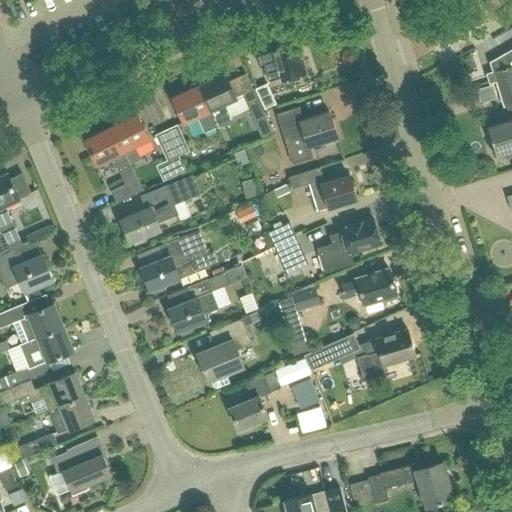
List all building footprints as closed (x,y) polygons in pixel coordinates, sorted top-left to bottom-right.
[(304,74),(300,62),(302,61),(297,43),(256,56),(261,73),(265,71),(268,81),(280,77),(281,81),(304,74)] [(511,49),(491,62),(504,106),(507,105),(511,120),(488,127),(495,152),(498,151),(498,152),(509,148),(511,146),(511,49)] [(217,126),(217,127),(231,120),(223,104),(235,98),(223,72),(198,84),(217,126)] [(264,108),(276,103),(267,83),(255,88),(264,108)] [(204,131),(217,126),(198,84),(171,96),(183,122),(196,116),(204,131)] [(495,97),(491,85),(478,89),(481,101),(495,97)] [(254,120),(265,115),(253,89),(241,94),(254,120)] [(328,110),(302,118),(298,106),(276,113),(291,162),(311,156),(308,145),(324,140),(325,143),(335,140),(334,137),(336,137),(328,110)] [(129,164),(130,164),(141,158),(134,145),(148,138),(135,113),(109,126),(129,164)] [(177,156),(179,155),(189,151),(184,139),(177,124),(165,130),(177,156)] [(142,188),(130,164),(129,164),(109,126),(84,139),(97,164),(111,157),(124,183),(110,190),(116,201),(142,188)] [(185,170),(179,155),(177,156),(165,130),(155,135),(174,175),(185,170)] [(324,181),(320,167),(296,173),(300,185),(309,182),(317,209),(356,198),(349,174),(324,181)] [(0,226),(2,231),(10,249),(21,244),(3,205),(18,198),(6,172),(0,174),(0,226)] [(140,195),(145,207),(120,218),(129,242),(159,229),(156,221),(176,212),(172,203),(183,198),(182,196),(197,190),(190,174),(140,195)] [(322,272),(351,263),(348,252),(380,243),(372,218),(339,227),(340,231),(328,235),(330,243),(315,247),(322,272)] [(274,245),(296,235),(289,221),(267,231),(274,245)] [(139,266),(149,289),(198,269),(193,258),(207,252),(197,229),(162,244),(166,255),(139,266)] [(296,235),(274,245),(286,273),(309,263),(296,235)] [(0,254),(0,276),(5,287),(19,281),(23,291),(51,279),(41,253),(17,263),(11,250),(0,254)] [(492,264),(469,276),(480,298),(503,287),(492,264)] [(396,294),(388,267),(355,277),(356,279),(339,284),(343,298),(360,293),(363,304),(364,304),(367,312),(383,308),(380,299),(396,294)] [(225,272),(206,279),(187,287),(191,298),(167,308),(176,331),(179,330),(181,335),(193,330),(191,325),(206,319),(203,313),(217,307),(210,290),(229,283),(225,272)] [(297,310),(320,303),(315,286),(292,293),(297,310)] [(27,340),(63,326),(53,303),(23,315),(18,305),(0,312),(0,327),(18,320),(27,340)] [(257,311),(241,318),(244,327),(261,320),(257,311)] [(228,382),(224,373),(242,365),(235,348),(251,342),(241,318),(209,331),(215,346),(196,353),(207,380),(209,379),(212,386),(216,387),(228,382)] [(73,350),(63,326),(27,340),(19,344),(7,348),(16,372),(3,377),(7,388),(30,378),(46,372),(43,366),(48,364),(47,361),(73,350)] [(362,343),(363,344),(365,353),(356,356),(363,380),(387,372),(384,364),(415,355),(407,328),(375,338),(375,339),(362,343)] [(310,371),(361,348),(353,332),(304,354),(310,371)] [(84,395),(74,371),(49,382),(34,388),(30,378),(7,388),(0,391),(0,399),(2,404),(28,393),(31,400),(42,395),(48,409),(84,395)] [(237,428),(237,427),(239,431),(251,425),(250,422),(266,416),(258,396),(269,391),(262,374),(243,381),(250,398),(228,407),(237,428)] [(84,395),(48,409),(57,432),(67,428),(68,429),(94,418),(84,395)] [(25,457),(58,444),(53,432),(20,445),(25,457)] [(111,473),(102,452),(95,436),(71,446),(72,448),(51,457),(57,472),(62,470),(70,490),(71,489),(73,493),(87,487),(85,484),(111,473)] [(452,498),(441,461),(418,468),(415,461),(412,463),(379,472),(379,473),(368,477),(368,479),(350,483),(349,484),(356,507),(374,502),(388,498),(385,487),(418,479),(426,506),(452,498)] [(9,469),(0,472),(0,482),(2,487),(14,481),(9,469)] [(352,511),(346,489),(334,492),(337,505),(316,511),(312,493),(284,500),(287,511),(352,511)]
